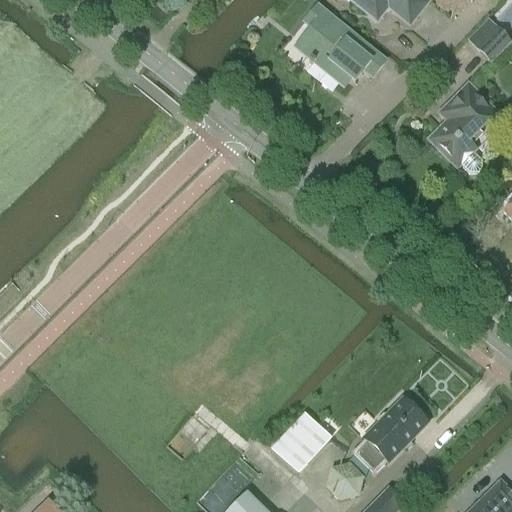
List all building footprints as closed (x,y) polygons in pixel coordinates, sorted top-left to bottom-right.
[(414,22),(426,7),(417,0),(341,0),(349,5),(350,4),(376,24),(387,11),(393,16),(399,9),(414,22)] [(372,81),(384,66),(316,10),(303,26),(310,31),(302,41),(312,50),(304,60),(309,64),(308,65),(312,68),(313,67),(343,91),(350,83),(354,87),(363,75),(372,81)] [(475,53),(490,67),(509,47),(495,33),(475,53)] [(495,117),(475,97),(467,89),(445,112),(447,114),(445,115),(445,121),(448,124),(428,144),(456,172),(460,168),(469,177),(476,177),(480,172),(480,165),(472,156),(475,153),(467,145),(495,117)] [(511,207),(502,217),(511,227),(511,207)] [(363,444),(351,456),(373,478),(385,466),(387,468),(428,428),(402,402),(385,419),(383,419),(377,425),(377,427),(362,443),(363,444)] [(329,441),(304,418),(270,453),(295,477),(329,441)] [(351,467),(333,472),(327,492),(341,506),(360,501),(366,481),(351,467)] [(511,511),(511,497),(499,485),(471,511),(511,511)] [(365,511),(397,511),(404,506),(387,490),(365,511)] [(261,511),(246,497),(230,511),(261,511)] [(56,511),(47,502),(36,511),(56,511)]
